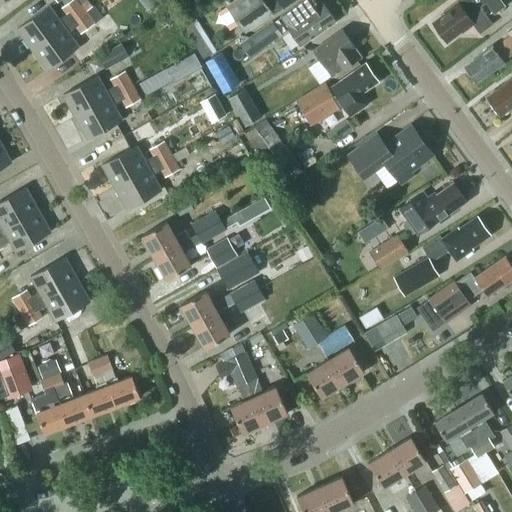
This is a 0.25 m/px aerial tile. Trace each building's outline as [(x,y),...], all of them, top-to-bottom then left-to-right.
[(72,19),(85,10),(77,0),(71,0),(63,6),(67,13),(72,19)] [(232,0),(231,1),(248,29),(273,13),(284,6),(292,0),(232,0)] [(289,25),(288,25),(301,44),(336,20),(322,0),(320,2),(318,0),(301,0),(282,14),(289,25)] [(445,39),(447,40),(461,30),(462,32),(474,23),(481,33),(493,24),(480,5),(485,2),(483,0),(457,0),(443,11),(444,13),(433,22),(439,30),(438,33),(441,39),(445,39)] [(483,0),(485,2),(492,12),(504,4),(500,0),(483,0)] [(32,48),(64,25),(72,19),(67,13),(59,19),(49,4),(17,28),(32,48)] [(94,22),(85,10),(72,19),(76,25),(77,25),(81,32),(94,23),(94,22)] [(169,25),(175,17),(167,11),(161,20),(169,25)] [(255,29),(257,32),(250,37),(260,51),(283,34),(273,18),(255,29)] [(79,46),(68,31),(77,25),(76,25),(72,19),(64,25),(32,48),(47,69),(79,46)] [(466,66),(476,80),(490,71),(491,72),(505,61),(504,59),(511,52),(511,50),(511,49),(511,26),(507,31),(511,37),(505,41),(504,39),(495,46),(493,44),(478,54),(479,56),(466,66)] [(120,29),(113,34),(118,42),(125,37),(120,29)] [(315,49),(333,75),(361,56),(343,29),(315,49)] [(99,56),(106,69),(129,56),(122,43),(99,56)] [(311,123),(340,106),(340,107),(344,104),(351,114),(361,107),(363,102),(363,97),(360,93),(378,80),(366,63),(330,88),(327,83),(298,100),(311,123)] [(131,85),(132,84),(124,70),(123,71),(110,78),(114,85),(118,92),(131,85)] [(118,92),(114,85),(106,90),(97,74),(63,94),(75,116),(110,97),(118,92)] [(511,78),(488,97),(501,114),(511,105),(511,78)] [(131,85),(118,92),(122,99),(126,106),(140,98),(132,84),(131,85)] [(261,116),(244,88),(230,97),(246,125),(261,116)] [(118,92),(110,97),(75,116),(88,138),(122,119),(113,103),(122,99),(118,92)] [(271,124),(248,140),(282,189),(299,177),(279,148),(285,145),(271,124)] [(234,135),(229,126),(220,131),(225,140),(234,135)] [(376,132),(347,154),(365,178),(374,171),(386,163),(387,164),(375,173),(381,180),(387,188),(399,180),(401,183),(413,175),(409,170),(431,153),(411,126),(386,145),(376,132)] [(0,167),(12,161),(0,140),(0,167)] [(158,162),(172,154),(164,140),(150,148),(154,155),(158,162)] [(145,160),(137,145),(102,164),(114,186),(149,167),(158,162),(154,155),(145,160)] [(166,176),(179,168),(172,154),(158,162),(162,169),(166,176)] [(114,186),(127,209),(161,189),(153,174),(162,169),(158,162),(149,167),(114,186)] [(436,194),(435,192),(424,199),(420,193),(400,207),(408,218),(405,220),(404,223),(409,230),(413,231),(416,229),(418,232),(439,217),(442,220),(451,214),(449,212),(466,200),(453,182),(436,194)] [(0,200),(0,230),(4,228),(38,209),(26,186),(0,200)] [(106,214),(114,210),(104,193),(97,198),(106,214)] [(16,250),(51,231),(38,209),(4,228),(0,230),(0,242),(2,245),(10,240),(16,250)] [(191,222),(196,231),(220,218),(214,209),(191,222)] [(235,213),(224,218),(228,226),(239,220),(235,213)] [(358,229),(365,240),(388,227),(381,215),(358,229)] [(432,261),(449,249),(457,259),(473,248),(472,246),(489,234),(477,216),(460,228),(459,226),(441,239),(440,237),(441,236),(440,235),(423,247),(432,261)] [(220,218),(196,231),(201,241),(225,228),(220,218)] [(142,234),(154,256),(178,242),(188,237),(183,229),(174,234),(166,220),(142,234)] [(188,237),(178,242),(154,256),(166,277),(191,263),(184,251),(201,241),(196,232),(188,237)] [(370,251),(380,268),(408,250),(398,233),(370,251)] [(206,249),(217,267),(238,255),(227,237),(206,249)] [(257,271),(246,251),(216,268),(227,288),(257,271)] [(323,257),(322,261),(325,265),(330,266),(333,263),(334,259),(332,255),(327,254),(323,257)] [(77,278),(65,256),(30,275),(39,291),(30,296),(34,303),(43,298),(77,278)] [(429,299),(416,307),(424,318),(436,309),(445,322),(470,305),(467,300),(483,289),(488,296),(511,278),(511,266),(505,256),(474,277),(470,272),(454,282),(454,281),(429,299)] [(394,277),(404,294),(438,274),(428,257),(394,277)] [(55,320),(90,301),(77,278),(43,298),(34,303),(38,309),(47,304),(55,320)] [(229,292),(235,301),(259,288),(253,278),(229,292)] [(259,288),(235,301),(240,310),(264,297),(259,288)] [(26,289),(12,296),(20,310),(34,303),(30,296),(26,289)] [(181,304),(193,325),(217,311),(235,301),(229,292),(212,302),(205,290),(181,304)] [(20,310),(28,324),(42,317),(38,309),(34,303),(20,310)] [(412,305),(397,314),(403,324),(418,316),(412,305)] [(378,306),(360,314),(365,326),(383,317),(378,306)] [(217,311),(193,325),(204,346),(229,332),(217,311)] [(313,314),(304,319),(318,343),(327,337),(313,314)] [(376,326),(387,344),(407,332),(403,324),(397,314),(376,326)] [(318,343),(304,319),(295,325),(309,348),(318,343)] [(283,329),(273,335),(278,343),(288,337),(283,329)] [(0,357),(14,349),(7,336),(0,339),(0,357)] [(349,347),(328,360),(343,383),(364,370),(349,347)] [(245,351),(236,355),(247,380),(256,377),(245,351)] [(102,371),(112,367),(107,354),(97,358),(102,371)] [(254,396),(247,380),(236,355),(215,364),(220,376),(231,371),(244,400),(231,406),(242,431),(265,422),(254,396)] [(17,356),(0,362),(0,377),(7,396),(29,387),(17,356)] [(88,362),(93,375),(102,371),(97,358),(88,362)] [(55,360),(52,361),(50,359),(42,362),(41,365),(38,366),(43,377),(59,371),(55,360)] [(343,383),(328,360),(308,372),(323,396),(343,383)] [(132,375),(118,380),(117,376),(116,377),(112,367),(102,371),(106,380),(115,405),(140,396),(132,375)] [(66,385),(65,385),(60,372),(50,376),(68,423),(92,414),(84,393),(71,398),(66,385)] [(511,395),(511,373),(502,380),(511,395)] [(44,432),(68,423),(50,376),(40,380),(45,393),(31,398),(44,432)] [(95,384),(96,388),(84,393),(92,414),(115,405),(106,380),(95,384)] [(276,387),(254,396),(265,422),(287,412),(276,387)] [(481,393),(459,406),(477,439),(484,450),(492,446),(488,440),(495,436),(483,417),(492,411),(481,393)] [(18,403),(2,409),(15,443),(31,437),(18,403)] [(466,446),(469,444),(476,455),(484,450),(477,439),(459,406),(434,421),(446,440),(458,432),(466,446)] [(501,431),(511,448),(511,426),(511,424),(501,431)] [(410,436),(389,449),(404,473),(425,460),(410,436)] [(404,473),(389,449),(368,461),(383,486),(404,473)] [(482,481),(468,457),(450,467),(465,492),(482,481)] [(432,471),(444,492),(456,485),(443,465),(432,471)] [(341,476),(319,485),(330,511),(352,502),(341,476)] [(329,511),(330,511),(319,485),(297,495),(304,511),(329,511)] [(424,486),(415,491),(428,511),(431,511),(438,508),(424,486)] [(427,511),(415,491),(407,496),(416,511),(427,511)]
